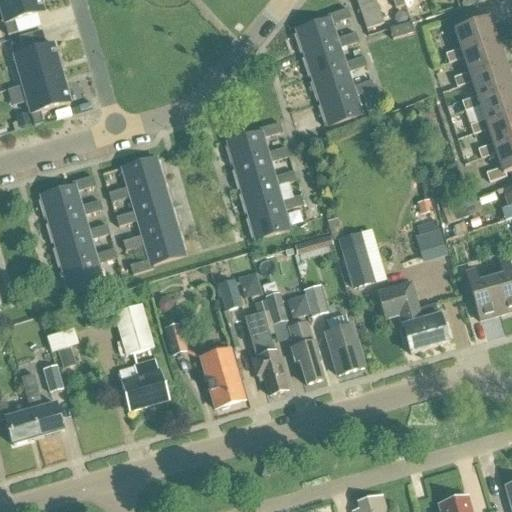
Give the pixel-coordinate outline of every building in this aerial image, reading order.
[(39,0),(0,0),(0,11),(8,39),(18,37),(15,25),(38,18),(44,16),(39,0)] [(355,0),(367,33),(380,29),(372,5),(372,4),(383,0),(391,0),(396,12),(405,9),(402,0),(355,0)] [(296,34),(304,58),(337,47),(336,43),(331,28),(343,24),(340,15),(326,19),(327,23),(296,34)] [(449,67),(463,62),(462,58),(497,46),(489,21),(454,33),(460,53),(445,58),(449,67)] [(414,37),(411,27),(389,33),(392,43),(414,37)] [(304,58),(312,82),(345,71),(344,67),(339,52),(351,48),(348,39),(336,43),(337,47),(304,58)] [(19,45),(11,48),(22,88),(62,77),(54,48),(23,57),(19,45)] [(457,91),(471,86),(470,82),(505,70),(497,46),(462,58),(463,62),(468,77),(453,82),(457,91)] [(312,82),(320,106),(354,95),(352,90),(347,76),(359,72),(356,63),(344,67),(345,71),(312,82)] [(465,115),(479,110),(478,106),(511,94),(511,89),(505,70),(470,82),(471,86),(476,100),(462,105),(465,115)] [(62,77),(22,88),(34,131),(43,128),(40,116),(71,107),(62,77)] [(354,95),(320,106),(328,130),(362,119),(355,100),(367,96),(364,86),(352,90),(354,95)] [(473,139),(488,134),(486,130),(511,121),(511,94),(478,106),(479,110),(484,124),(470,129),(473,139)] [(376,112),(367,115),(370,122),(378,119),(376,112)] [(23,117),(15,120),(18,132),(27,129),(32,128),(29,116),(23,117)] [(481,163),(496,158),(494,154),(511,147),(511,121),(486,130),(488,134),(492,148),(478,153),(481,163)] [(227,146),(234,170),(268,160),(267,157),(262,142),(275,138),(272,129),(258,133),(259,136),(227,146)] [(511,147),(494,154),(496,158),(501,172),(486,177),(489,186),(506,181),(505,177),(511,174),(511,147)] [(234,170),(241,195),(275,185),(274,181),(270,166),(282,163),(279,153),(267,157),(268,160),(234,170)] [(119,205),(131,201),(129,196),(163,187),(156,162),(122,172),(128,191),(116,195),(119,205)] [(289,187),(286,179),(286,177),(274,181),(275,185),(241,195),(248,219),(282,209),(281,205),(276,190),(289,187)] [(41,199),(48,224),(81,214),(80,210),(76,196),(88,192),(85,183),(71,187),(72,190),(41,199)] [(126,229),(138,225),(136,221),(170,211),(163,187),(129,196),(131,201),(135,216),(123,219),(126,229)] [(507,210),(501,213),(505,224),(511,222),(511,188),(501,192),(502,194),(504,201),(507,210)] [(455,199),(439,205),(448,228),(472,219),(467,207),(459,210),(455,199)] [(282,209),(248,219),(255,243),(289,234),(283,215),(295,211),(293,202),(281,205),(282,209)] [(428,204),(417,207),(420,219),(431,216),(428,204)] [(48,224),(55,248),(89,239),(87,234),(83,220),(95,216),(92,207),(80,210),(81,214),(48,224)] [(133,253),(145,249),(144,245),(178,236),(170,211),(136,221),(138,225),(142,240),(130,243),(133,253)] [(338,222),(328,225),(332,240),(342,237),(338,222)] [(413,231),(422,262),(446,255),(438,224),(413,231)] [(463,226),(454,230),(457,239),(466,235),(463,226)] [(55,248),(62,273),(96,263),(94,259),(90,244),(102,240),(100,231),(87,234),(89,239),(55,248)] [(144,245),(145,249),(149,264),(137,268),(140,277),(154,273),(153,269),(185,260),(178,236),(144,245)] [(294,250),(296,259),(332,249),(329,240),(294,250)] [(364,249),(342,255),(353,293),(375,287),(364,249)] [(96,263),(62,273),(69,298),(103,288),(97,268),(109,265),(107,255),(94,259),(96,263)] [(490,283),(501,319),(511,316),(511,276),(508,263),(499,266),(503,280),(490,283)] [(501,319),(490,283),(479,287),(475,273),(465,276),(479,325),(501,319)] [(257,274),(240,279),(246,297),(262,292),(257,274)] [(227,276),(215,279),(225,315),(242,311),(234,284),(230,285),(227,276)] [(410,359),(448,348),(440,319),(438,320),(434,309),(419,313),(411,287),(377,297),(385,324),(399,319),(402,331),(401,333),(403,339),(405,341),(410,359)] [(311,323),(328,317),(320,290),(303,295),(304,299),(309,318),(311,323)] [(280,297),(265,301),(273,329),(287,325),(280,297)] [(304,299),(286,304),(291,324),(309,318),(304,299)] [(125,361),(154,353),(142,310),(113,318),(125,361)] [(85,328),(96,324),(91,311),(81,315),(85,328)] [(245,321),(254,353),(257,362),(252,363),(257,379),(263,377),(270,400),(286,395),(275,357),(274,357),(262,316),(245,321)] [(306,389),(323,384),(318,368),(321,367),(314,345),(311,346),(306,328),(305,328),(303,323),(298,324),(300,330),(289,333),(295,351),(291,352),(295,368),(299,366),(306,389)] [(179,328),(164,332),(173,361),(187,357),(179,328)] [(364,372),(352,329),(325,337),(337,380),(364,372)] [(70,351),(56,356),(62,373),(76,369),(70,351)] [(37,355),(43,375),(49,398),(63,394),(57,371),(51,352),(37,355)] [(229,409),(243,405),(229,355),(201,363),(205,377),(203,379),(205,386),(208,387),(216,413),(218,413),(221,414),(227,412),(229,409)] [(158,375),(155,364),(134,370),(137,381),(120,386),(129,416),(169,404),(160,375),(158,375)] [(30,414),(38,442),(63,435),(55,408),(43,411),(33,378),(21,382),(30,414)] [(38,442),(30,414),(10,420),(6,405),(0,406),(0,420),(1,425),(6,424),(13,449),(38,442)] [(385,511),(382,500),(357,506),(358,511),(385,511)] [(469,511),(466,502),(439,509),(439,511),(469,511)]
